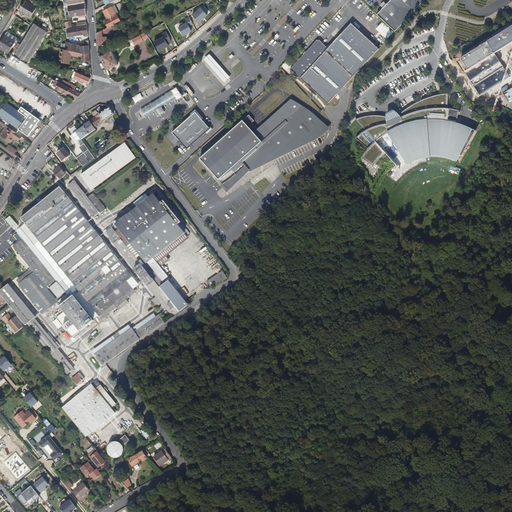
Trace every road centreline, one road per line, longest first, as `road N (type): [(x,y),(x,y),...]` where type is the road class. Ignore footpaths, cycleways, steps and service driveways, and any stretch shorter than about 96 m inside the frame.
road 1 (residential): [(109,511),(181,463),(122,374),(125,358),(234,278),(109,93)]
road 2 (track): [(294,210),(322,195),(364,198),(511,385)]
road 3 (track): [(294,210),(285,511)]
road 4 (secondary): [(109,93),(184,52),(240,0)]
road 5 (secondary): [(0,205),(27,158),(73,110)]
